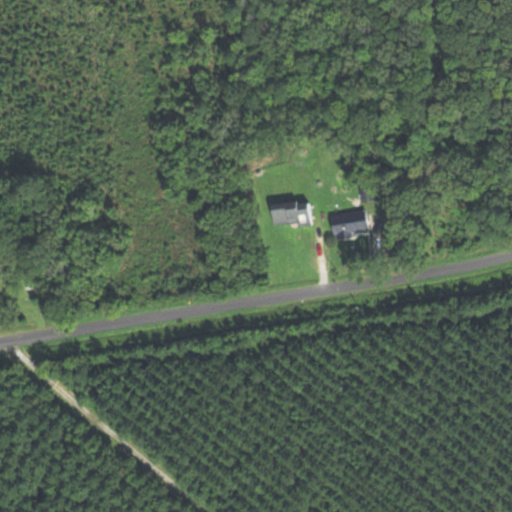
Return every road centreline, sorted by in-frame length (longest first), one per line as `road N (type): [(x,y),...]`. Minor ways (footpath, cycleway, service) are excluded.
road 1 (residential): [(0,343),(511,254)]
road 2 (track): [(237,511),(27,339)]
